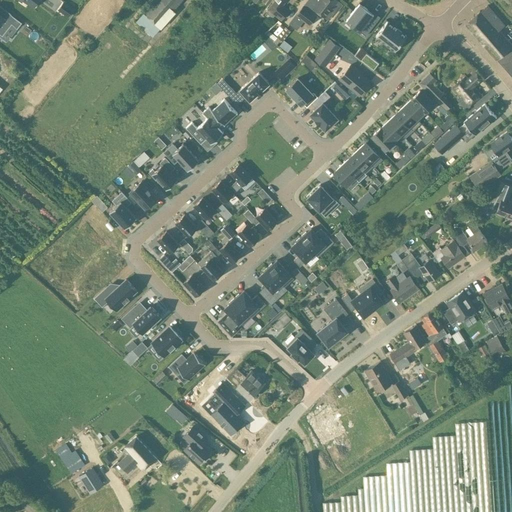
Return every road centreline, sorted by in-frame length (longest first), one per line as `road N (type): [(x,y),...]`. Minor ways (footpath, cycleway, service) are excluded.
road 1 (residential): [(324,155),(280,108),(262,108),(243,124),(240,145),(136,242),(134,260),(189,318)]
road 2 (tertiary): [(315,392),(511,245)]
road 3 (residential): [(189,318),(293,222),(288,191),(324,155)]
road 4 (residential): [(324,155),(437,27)]
road 5 (residential): [(189,318),(214,347),(264,347),(315,392)]
road 6 (tertiary): [(214,511),(315,392)]
